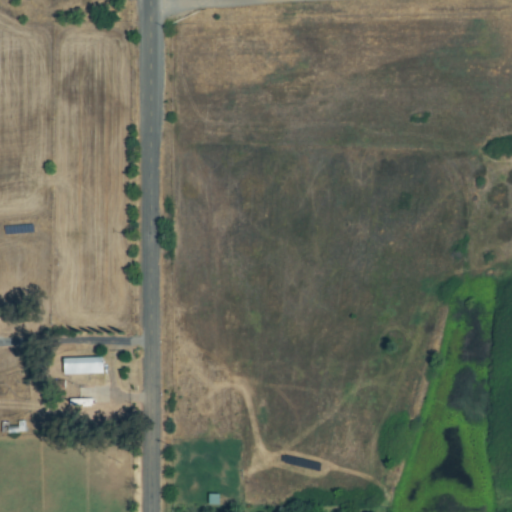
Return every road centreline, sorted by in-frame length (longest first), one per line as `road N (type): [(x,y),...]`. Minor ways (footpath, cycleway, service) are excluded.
road 1 (residential): [(151,511),(148,0)]
road 2 (residential): [(151,369),(0,370)]
